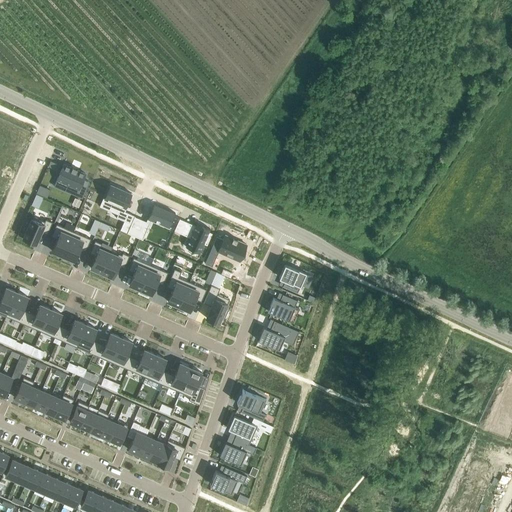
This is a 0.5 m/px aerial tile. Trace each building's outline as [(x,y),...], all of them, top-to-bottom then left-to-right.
[(64,164),(57,179),(67,184),(65,190),(82,198),(90,182),(83,179),(84,178),(86,173),(77,170),(78,169),(77,169),(76,170),(72,168),(73,167),(72,167),(72,168),(64,164)] [(105,198),(105,199),(112,202),(110,207),(119,211),(118,214),(116,217),(124,221),(120,230),(127,233),(134,216),(135,216),(125,211),(123,211),(125,207),(129,197),(131,193),(129,192),(120,188),(120,187),(119,188),(111,184),(109,189),(105,198)] [(134,216),(127,233),(143,239),(143,238),(141,237),(145,226),(148,227),(151,220),(169,227),(172,221),(174,217),(175,213),(165,208),(164,210),(155,206),(156,204),(154,203),(152,207),(146,221),(135,216),(134,216)] [(26,231),(23,238),(36,243),(41,232),(47,234),(52,222),(46,219),(45,221),(33,216),(29,223),(27,222),(23,230),(26,231)] [(179,219),(174,230),(175,231),(175,230),(180,232),(185,221),(180,219),(180,218),(179,219)] [(191,224),(186,235),(190,237),(186,246),(187,247),(188,245),(199,250),(199,252),(200,253),(204,243),(207,245),(212,234),(212,233),(209,231),(210,228),(209,228),(209,229),(197,223),(197,222),(195,225),(195,226),(191,224)] [(56,224),(51,236),(57,239),(52,251),(63,255),(74,231),(56,224)] [(74,231),(63,255),(74,260),(79,248),(86,251),(91,239),(74,231)] [(217,237),(209,254),(217,258),(219,253),(243,263),(251,245),(226,235),(224,240),(217,237)] [(95,240),(90,253),(96,255),(91,267),(102,272),(110,252),(100,248),(102,243),(95,240)] [(110,252),(102,272),(113,277),(118,265),(124,268),(129,255),(123,252),(122,255),(111,250),(110,252)] [(133,257),(128,269),(134,272),(129,284),(140,289),(151,265),(133,257)] [(285,263),(279,277),(282,278),(285,280),(283,286),(297,292),(306,273),(285,263)] [(151,265),(140,289),(151,294),(156,282),(163,285),(168,272),(151,265)] [(174,268),(167,286),(173,289),(168,301),(179,306),(189,281),(179,277),(181,271),(174,268)] [(189,281),(179,306),(190,310),(195,299),(201,301),(206,289),(189,281)] [(211,284),(203,302),(211,306),(206,318),(219,323),(222,316),(225,317),(228,310),(225,309),(229,299),(217,294),(220,288),(211,284)] [(0,298),(0,313),(6,316),(17,292),(6,287),(1,299),(0,298)] [(17,292),(6,316),(24,324),(29,311),(23,309),(28,297),(17,292)] [(273,297),(267,311),(293,322),(299,308),(295,307),(297,300),(283,294),(280,300),(276,299),(273,297)] [(29,311),(24,324),(41,331),(51,309),(40,304),(35,314),(29,311)] [(51,309),(41,331),(58,339),(64,326),(57,324),(62,314),(51,309)] [(64,326),(58,339),(76,346),(86,324),(74,319),(70,329),(64,326)] [(264,326),(258,340),(279,349),(283,340),(293,345),(299,331),(274,320),(270,329),(266,328),(264,326)] [(86,324),(76,346),(86,351),(93,354),(98,341),(92,339),(97,329),(86,324)] [(98,341),(93,354),(110,361),(121,337),(110,332),(105,344),(98,341)] [(121,337),(110,361),(128,369),(133,357),(127,354),(132,342),(121,337)] [(133,357),(128,369),(145,377),(155,354),(144,349),(140,359),(133,357)] [(2,372),(0,377),(0,393),(4,395),(11,380),(17,382),(28,357),(21,354),(11,376),(2,372)] [(155,354),(145,377),(163,384),(168,372),(162,369),(166,359),(155,354)] [(168,372),(163,384),(180,392),(191,367),(179,363),(174,374),(168,372)] [(191,367),(180,392),(190,396),(189,400),(200,405),(205,388),(196,384),(202,372),(191,367)] [(23,377),(14,397),(25,402),(32,386),(34,381),(23,377)] [(104,377),(101,385),(108,388),(111,380),(104,377)] [(511,377),(503,402),(511,405),(511,377)] [(32,386),(25,402),(35,406),(42,390),(32,386)] [(243,389),(237,402),(240,403),(243,405),(241,411),(263,421),(266,414),(261,412),(266,399),(243,389)] [(42,390),(35,406),(45,410),(52,394),(51,394),(42,390)] [(52,394),(45,410),(55,415),(63,396),(62,396),(52,392),(51,394),(52,394)] [(63,396),(55,415),(65,419),(74,399),(63,394),(62,396),(63,396)] [(78,401),(69,421),(80,426),(87,410),(89,405),(78,401)] [(511,405),(503,402),(492,430),(507,436),(511,426),(511,405)] [(97,414),(90,430),(100,434),(108,416),(109,414),(98,409),(96,414),(97,414)] [(87,410),(80,426),(90,430),(97,414),(96,414),(87,410)] [(188,415),(185,421),(193,424),(195,418),(188,415)] [(234,415),(228,428),(231,430),(237,432),(234,438),(249,444),(257,425),(234,415)] [(108,416),(100,434),(110,438),(117,420),(108,416)] [(117,420),(110,438),(120,443),(128,425),(117,420)] [(136,431),(128,449),(139,454),(147,435),(136,431)] [(147,435),(139,454),(148,458),(156,440),(156,439),(147,435)] [(156,440),(148,458),(158,462),(167,442),(167,441),(157,437),(156,439),(156,440)] [(225,441),(219,455),(241,464),(246,451),(253,454),(256,447),(249,444),(234,438),(232,444),(226,442),(225,441)] [(167,442),(158,462),(169,467),(173,456),(180,459),(185,447),(168,439),(167,441),(167,442)] [(475,458),(474,459),(496,467),(503,449),(482,441),(475,458)] [(0,451),(0,470),(2,471),(9,455),(0,451)] [(12,459),(5,475),(15,479),(22,463),(12,459)] [(468,475),(467,476),(489,484),(496,467),(474,459),(468,475)] [(22,463),(15,479),(25,484),(32,468),(22,463)] [(213,476),(210,483),(231,492),(236,480),(244,483),(247,476),(225,466),(222,472),(219,471),(215,470),(213,476)] [(32,468),(25,484),(35,488),(42,472),(32,468)] [(42,472),(35,488),(45,492),(52,476),(42,472)] [(52,476),(45,492),(55,497),(62,481),(52,476)] [(461,492),(460,493),(482,501),(482,502),(489,484),(467,476),(461,492)] [(62,481),(55,497),(65,501),(72,485),(62,481)] [(72,485),(65,501),(75,506),(82,489),(72,485)] [(88,489),(81,505),(91,510),(98,494),(88,489)] [(454,509),(453,510),(458,511),(477,511),(482,501),(460,493),(454,509)] [(98,494),(91,510),(95,511),(101,511),(108,498),(98,494)] [(108,498),(101,511),(113,511),(118,502),(108,498)] [(166,501),(164,505),(173,511),(175,507),(166,501)] [(118,502),(113,511),(125,511),(128,507),(118,502)]
